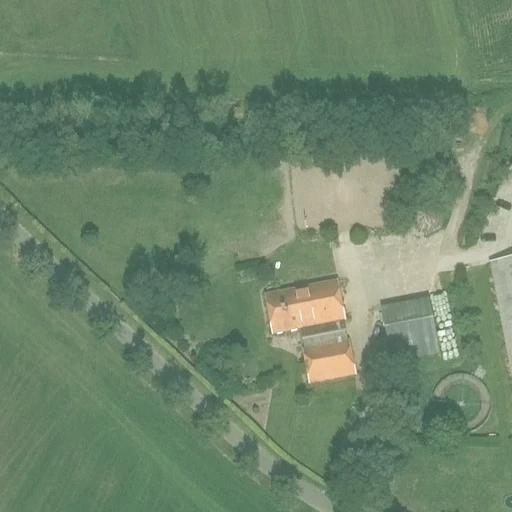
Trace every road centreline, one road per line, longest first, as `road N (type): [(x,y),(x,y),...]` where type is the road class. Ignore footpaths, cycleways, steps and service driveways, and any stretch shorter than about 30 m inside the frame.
road 1 (track): [(0,110),(510,97)]
road 2 (unclassified): [(336,511),(266,465),(0,219)]
